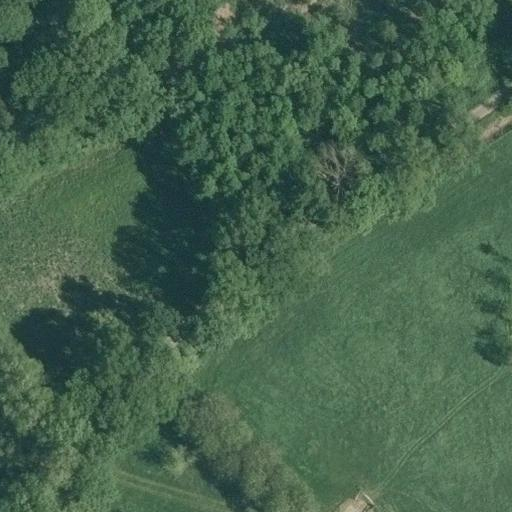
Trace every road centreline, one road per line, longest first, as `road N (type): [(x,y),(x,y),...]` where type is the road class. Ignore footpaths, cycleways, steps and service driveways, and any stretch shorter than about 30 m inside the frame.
road 1 (unclassified): [(2,511),(237,277),(511,90)]
road 2 (track): [(105,0),(237,277)]
